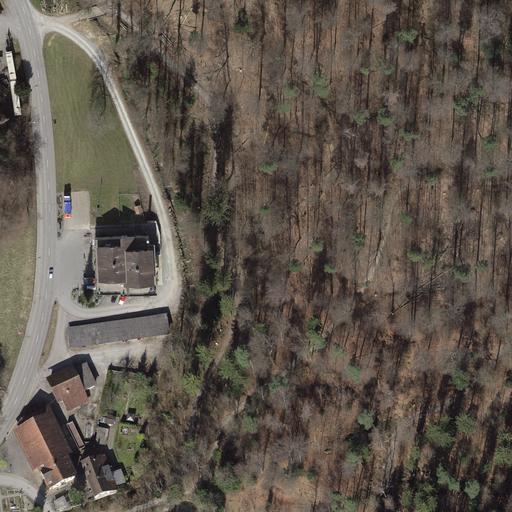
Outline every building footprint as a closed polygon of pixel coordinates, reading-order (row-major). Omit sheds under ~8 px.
[(12,51),(0,52),(3,73),(15,72),(12,51)] [(122,249),(99,248),(98,280),(153,281),(154,251),(138,250),(139,239),(122,239),(122,249)] [(167,314),(68,330),(72,351),(171,335),(167,314)] [(76,368),(52,377),(65,411),(88,402),(84,392),(94,388),(86,368),(77,372),(76,368)] [(25,429),(18,432),(38,472),(48,467),(57,486),(81,474),(49,409),(22,422),(25,429)] [(100,427),(97,443),(108,444),(110,429),(100,427)] [(104,459),(82,467),(94,502),(117,493),(104,459)] [(114,472),(117,486),(127,484),(124,470),(114,472)]
